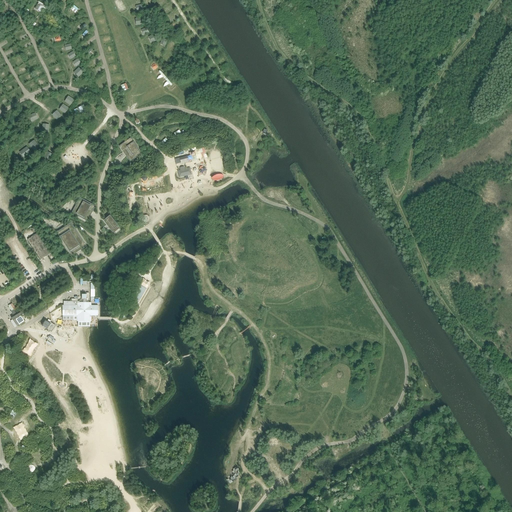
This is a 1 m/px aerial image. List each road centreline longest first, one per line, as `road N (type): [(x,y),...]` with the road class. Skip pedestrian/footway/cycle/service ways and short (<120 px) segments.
road 1 (track): [(257,0),(288,61),(358,113),(426,274),(511,398)]
road 2 (track): [(396,201),(408,185),(422,110),(496,0)]
